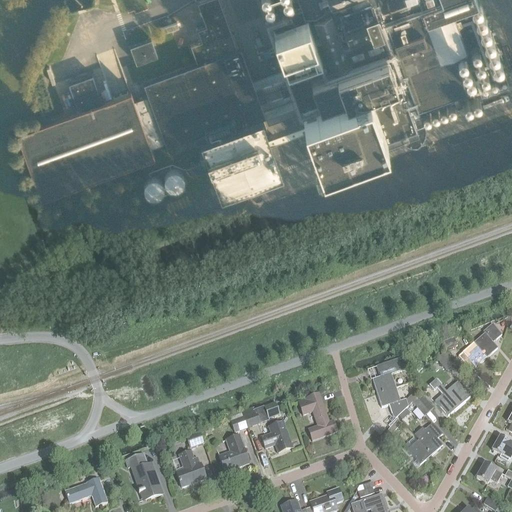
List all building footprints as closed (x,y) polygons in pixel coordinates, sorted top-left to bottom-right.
[(46,122),(16,133),(39,198),(153,157),(149,148),(164,142),(167,152),(199,140),(219,197),(282,174),(275,155),(280,153),(273,135),(268,137),(218,0),(203,0),(197,2),(203,21),(196,29),(200,40),(189,44),(196,63),(193,64),(162,76),(142,83),(147,96),(133,101),(130,92),(102,102),(92,74),(68,82),(78,110),(66,115),(47,122),(46,122)] [(292,84),(288,85),(297,110),(301,109),(319,160),(415,125),(397,76),(395,71),(381,30),(369,0),(378,0),(403,68),(404,67),(404,70),(406,75),(412,90),(419,110),(454,98),(457,106),(462,104),(459,96),(478,90),(474,79),(463,83),(451,50),(454,49),(461,69),(471,65),(476,79),(492,74),(467,3),(476,0),(328,0),(330,5),(325,7),(322,0),(297,0),(300,7),(303,15),(311,12),(313,18),(328,59),(288,73),(292,84)] [(300,7),(269,17),(273,27),(287,67),(297,63),(317,56),(303,15),(300,7)] [(163,34),(165,42),(172,41),(170,32),(163,34)] [(157,56),(150,39),(129,47),(136,64),(157,56)] [(207,169),(204,162),(184,169),(187,177),(207,169)] [(164,171),(165,172),(147,177),(150,190),(187,179),(183,165),(164,171)] [(255,205),(293,191),(288,176),(250,190),(255,205)] [(167,200),(169,210),(191,205),(189,195),(167,200)] [(473,344),(486,359),(497,349),(492,344),(501,336),(492,325),(482,333),(484,335),(473,344)] [(457,347),(453,338),(439,344),(445,353),(448,350),(457,347)] [(475,369),(486,359),(473,344),(462,354),(458,358),(466,367),(470,363),(475,369)] [(446,371),(454,365),(444,353),(436,360),(446,371)] [(376,395),(395,388),(390,376),(405,371),(401,359),(376,367),(380,378),(372,381),(376,395)] [(445,393),(435,381),(429,387),(433,392),(436,390),(442,397),(434,403),(447,418),(470,398),(457,383),(445,393)] [(395,388),(376,395),(381,409),(389,406),(392,417),(395,420),(396,419),(404,411),(401,409),(407,406),(405,400),(399,402),(395,388)] [(329,424),(319,395),(303,400),(303,401),(297,403),(302,417),(312,414),(317,428),(308,431),(311,443),(336,434),(332,423),(329,424)] [(423,397),(418,401),(428,413),(433,409),(423,397)] [(424,417),(428,413),(418,401),(413,405),(424,417)] [(275,404),(263,408),(266,415),(277,411),(275,404)] [(260,425),(267,422),(263,410),(256,413),(260,425)] [(242,418),(247,430),(260,425),(256,413),(242,418)] [(234,435),(247,430),(242,418),(229,423),(234,435)] [(396,419),(395,420),(388,426),(389,428),(387,430),(391,435),(401,425),(396,419)] [(287,437),(283,423),(268,429),(271,436),(260,439),(264,451),(275,447),(278,455),(285,452),(291,450),(287,437)] [(443,437),(432,424),(424,431),(422,429),(414,436),(418,441),(418,442),(431,457),(442,447),(438,442),(443,437)] [(204,446),(199,433),(185,438),(189,451),(204,446)] [(242,447),(239,438),(226,442),(230,452),(232,452),(232,454),(219,458),(224,474),(249,465),(243,449),(242,450),(241,447),(242,447)] [(509,444),(499,439),(491,452),(501,457),(500,459),(507,462),(511,453),(511,446),(508,445),(509,444)] [(431,457),(418,442),(406,451),(419,466),(431,457)] [(194,461),(191,453),(178,457),(183,472),(176,474),(181,489),(206,481),(200,466),(197,460),(194,461)] [(146,467),(142,456),(124,462),(127,469),(133,467),(140,485),(136,486),(139,493),(137,493),(138,495),(142,494),(145,501),(162,496),(151,466),(146,467)] [(501,475),(483,465),(475,479),(486,486),(489,481),(495,485),(501,475)] [(107,504),(98,481),(86,485),(86,486),(65,494),(69,506),(91,498),(95,509),(107,504)] [(373,490),(372,484),(362,487),(364,492),(358,494),(360,499),(373,495),(372,490),(373,490)] [(311,509),(306,511),(336,511),(337,511),(334,505),(342,503),(337,490),(326,494),(327,497),(310,504),(311,509)] [(386,511),(381,495),(361,502),(363,511),(386,511)] [(483,506),(492,511),(494,511),(498,507),(487,499),(483,506)] [(306,511),(301,511),(299,511),(297,502),(280,508),(281,511),(306,511)]
